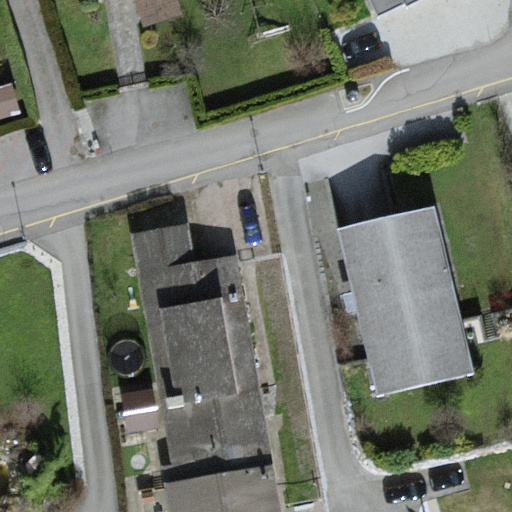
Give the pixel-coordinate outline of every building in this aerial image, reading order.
[(96,0),(101,14),(136,3),(147,39),(187,26),(178,0),(96,0)] [(366,0),(375,23),(435,0),(366,0)] [(433,204),(338,229),(379,389),(474,365),(433,204)] [(185,224),(134,232),(175,477),(270,461),(235,258),(192,265),(185,224)] [(175,477),(163,483),(168,511),(280,511),(270,461),(175,477)]
